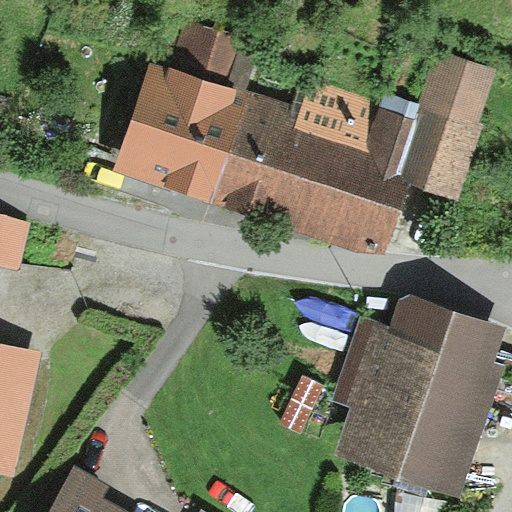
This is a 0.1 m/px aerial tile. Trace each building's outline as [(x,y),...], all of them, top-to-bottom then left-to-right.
[(156,78),(128,168),(378,246),(399,179),(449,194),(486,77),(438,62),(419,122),(309,88),(299,120),(213,93),(227,47),(187,34),(172,83),(156,78)] [(21,220),(0,215),(0,268),(9,271),(21,220)] [(359,450),(453,481),(503,332),(416,303),(403,340),(360,326),(338,393),(374,405),(359,450)] [(0,445),(28,448),(37,354),(0,349),(0,445)] [(52,511),(134,511),(81,473),(52,511)]
